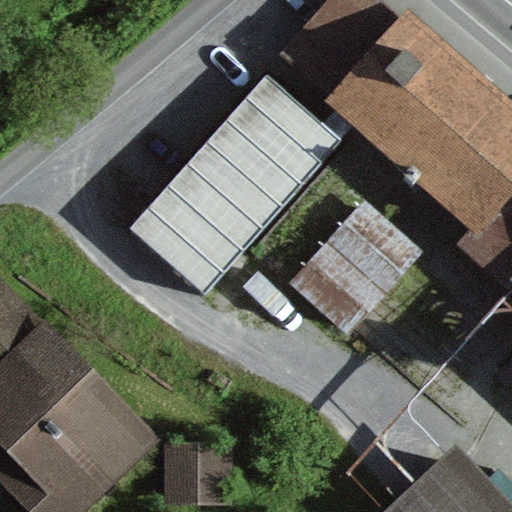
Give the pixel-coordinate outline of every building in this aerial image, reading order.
[(348,0),(334,0),(285,56),(357,120),(412,169),(402,180),(416,192),(426,181),(476,225),(464,239),(511,281),(511,117),(407,25),(394,40),(348,0)] [(129,231),(204,297),(357,120),(341,106),(322,127),(266,77),(129,231)] [(365,209),(298,284),(348,328),(414,253),(365,209)] [(0,426),(39,466),(15,489),(37,511),(70,511),(140,445),(0,298),(0,426)] [(173,453),(173,497),(223,498),(222,453),(173,453)] [(396,511),(498,511),(450,461),(396,511)]
